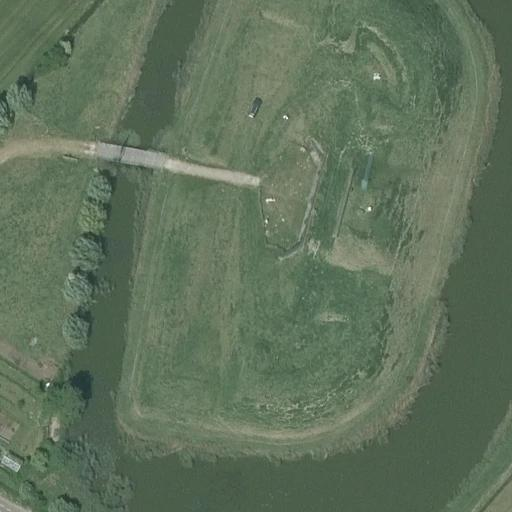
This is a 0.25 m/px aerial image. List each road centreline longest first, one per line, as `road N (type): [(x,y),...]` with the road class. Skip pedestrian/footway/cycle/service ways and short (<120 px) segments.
road 1 (track): [(444,0),(463,31),(477,87),(415,348),(384,405),(348,433),(291,448),(149,431),(137,425),(126,399)]
road 2 (track): [(306,355),(257,316),(247,289),(248,185),(283,113),(322,84),(371,65)]
road 3 (track): [(187,381),(278,25)]
road 4 (track): [(0,159),(50,147),(100,153),(307,198)]
road 5 (track): [(126,399),(179,168)]
road 6 (track): [(179,168),(190,112),(233,0)]
